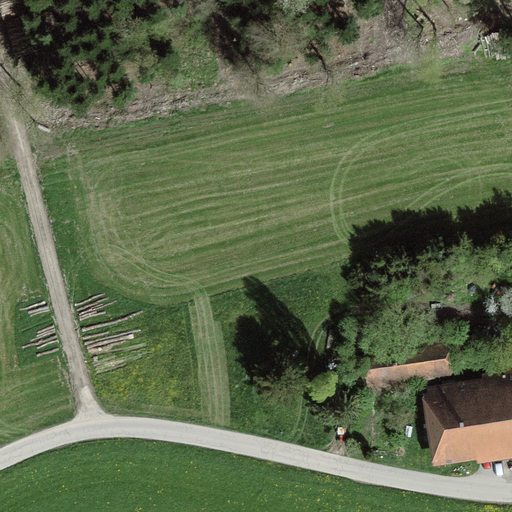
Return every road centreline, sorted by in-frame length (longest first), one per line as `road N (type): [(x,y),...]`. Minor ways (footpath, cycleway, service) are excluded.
road 1 (unclassified): [(511,490),(142,427),(92,427),(0,462)]
road 2 (track): [(511,62),(0,159)]
road 3 (track): [(0,68),(92,427)]
